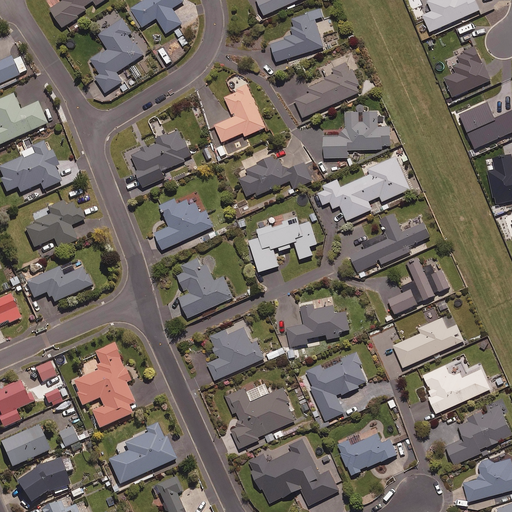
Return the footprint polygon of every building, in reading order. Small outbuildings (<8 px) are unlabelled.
[(107,0),(62,0),(64,2),(51,10),(63,29),(88,13),(85,8),(94,2),(97,7),(107,0)] [(146,0),(131,10),(143,28),(157,19),(167,35),(182,25),(173,10),(184,3),(182,0),(146,0)] [(257,0),(264,17),(301,0),(257,0)] [(433,0),(428,2),(433,12),(423,17),(431,33),(481,11),(475,0),(433,0)] [(324,18),(321,10),(292,20),(294,26),(291,35),(270,42),(277,63),(326,48),(317,20),(324,18)] [(133,34),(123,20),(99,36),(107,49),(90,60),(101,75),(96,79),(106,94),(123,83),(117,74),(144,56),(135,43),(134,44),(129,37),(133,34)] [(0,85),(28,73),(16,44),(8,47),(12,57),(0,61),(0,85)] [(494,87),(476,47),(457,56),(461,64),(454,68),(457,74),(445,79),(456,104),(494,87)] [(350,73),(346,64),(332,70),(335,77),(308,89),(300,73),(278,83),(296,122),(363,92),(353,71),(350,73)] [(266,129),(248,88),(225,98),(234,119),(216,127),(223,143),(244,134),(246,138),(266,129)] [(22,111),(15,95),(0,101),(0,146),(49,124),(39,103),(22,111)] [(487,103),(460,114),(474,147),(511,131),(511,110),(494,119),(487,103)] [(378,113),(347,114),(347,129),(345,129),(346,137),(324,138),(325,160),(349,159),(349,152),(383,150),(383,147),(391,147),(391,128),(379,129),(378,113)] [(193,159),(180,130),(155,140),(158,145),(131,156),(138,172),(135,173),(142,189),(171,176),(169,170),(193,159)] [(49,152),(46,142),(33,147),(36,154),(1,168),(5,179),(3,179),(8,193),(20,188),(22,193),(42,185),(44,190),(63,183),(57,168),(60,167),(53,151),(49,152)] [(228,154),(224,146),(218,149),(221,157),(228,154)] [(286,172),(278,155),(257,164),(258,166),(247,171),(249,176),(240,180),(248,198),(257,194),(258,197),(291,182),(295,190),(314,181),(307,163),(286,172)] [(511,201),(511,155),(494,160),(496,171),(489,172),(497,205),(511,201)] [(411,191),(396,158),(369,170),(371,175),(342,189),(338,181),(324,187),(326,191),(319,195),(324,206),(331,203),(334,210),(341,207),(348,222),(363,215),(365,220),(375,215),(370,202),(381,198),(383,203),(411,191)] [(178,206),(176,200),(161,207),(170,228),(155,235),(163,251),(214,228),(200,196),(178,206)] [(77,212),(71,199),(49,209),(52,215),(26,227),(36,249),(56,240),(60,249),(79,241),(72,227),(87,220),(82,210),(77,212)] [(403,234),(395,216),(382,222),(390,240),(351,258),(358,273),(381,263),(383,265),(411,253),(409,248),(431,238),(424,224),(403,234)] [(300,227),(298,220),(285,223),(286,226),(274,229),(273,227),(258,231),(260,239),(250,243),(260,274),(279,268),(274,250),(279,249),(280,253),(292,249),(291,245),(295,244),(301,261),(313,257),(311,248),(318,246),(311,223),(300,227)] [(200,265),(198,259),(182,266),(185,274),(178,277),(187,296),(179,299),(188,319),(234,299),(224,278),(214,282),(209,270),(200,265)] [(436,298),(435,295),(451,288),(443,270),(437,273),(433,265),(423,269),(419,259),(408,264),(416,282),(403,288),(406,294),(389,301),(396,315),(436,298)] [(42,263),(33,266),(36,273),(44,269),(42,263)] [(50,300),(54,298),(56,304),(93,286),(84,268),(65,277),(61,268),(28,284),(35,299),(47,294),(50,300)] [(22,319),(12,296),(0,300),(0,326),(6,324),(7,326),(22,319)] [(304,325),(287,328),(291,348),(309,345),(308,340),(327,337),(328,341),(341,338),(340,334),(351,332),(347,313),(336,315),(334,306),(315,310),(315,307),(301,310),(304,325)] [(448,330),(443,319),(419,329),(422,335),(394,347),(404,369),(465,342),(458,326),(448,330)] [(251,345),(244,329),(228,336),(226,331),(210,338),(220,360),(208,365),(215,382),(265,360),(258,342),(251,345)] [(132,382),(116,345),(97,353),(104,369),(74,383),(84,407),(101,399),(105,407),(93,412),(101,429),(134,415),(130,406),(136,403),(128,384),(132,382)] [(286,354),(283,348),(267,355),(270,361),(286,354)] [(362,367),(357,354),(323,370),(321,366),(307,372),(314,388),(311,389),(327,422),(345,414),(338,399),(369,385),(361,367),(362,367)] [(430,390),(428,391),(431,397),(429,398),(437,415),(491,390),(479,364),(468,369),(463,358),(424,376),(430,390)] [(58,376),(52,362),(37,368),(43,382),(58,376)] [(32,404),(22,382),(0,392),(0,408),(4,416),(1,418),(5,429),(22,421),(17,411),(32,404)] [(269,396),(264,385),(247,393),(246,390),(227,398),(234,414),(236,413),(242,427),(232,431),(240,450),(259,441),(258,439),(296,422),(288,404),(289,404),(283,389),(269,396)] [(71,399),(65,387),(46,396),(51,408),(71,399)] [(507,411),(501,399),(492,403),(496,410),(483,415),(482,414),(458,425),(465,440),(446,448),(455,467),(483,454),(481,451),(511,437),(511,433),(503,413),(507,411)] [(166,439),(159,424),(148,428),(150,433),(127,444),(130,452),(111,460),(121,485),(178,460),(168,438),(166,439)] [(52,452),(41,427),(3,443),(14,468),(52,452)] [(78,438),(74,429),(61,434),(65,444),(62,446),(63,450),(72,446),(74,452),(82,449),(80,442),(87,439),(85,434),(78,438)] [(363,473),(362,471),(398,457),(391,440),(382,444),(379,436),(341,451),(351,478),(363,473)] [(320,476),(303,440),(291,446),(293,452),(269,464),(265,455),(250,462),(255,472),(252,473),(261,491),(264,489),(271,505),(302,490),(310,507),(340,492),(330,472),(320,476)] [(75,470),(66,455),(44,470),(43,468),(20,483),(34,505),(54,492),(55,494),(72,483),(67,475),(75,470)] [(511,464),(511,460),(493,465),(492,461),(479,464),(483,479),(463,485),(469,504),(511,491),(511,464)] [(183,492),(177,479),(158,487),(169,511),(185,511),(178,494),(183,492)] [(72,492),(74,499),(84,496),(82,489),(72,492)] [(66,510),(63,502),(43,511),(87,511),(83,502),(66,510)]
